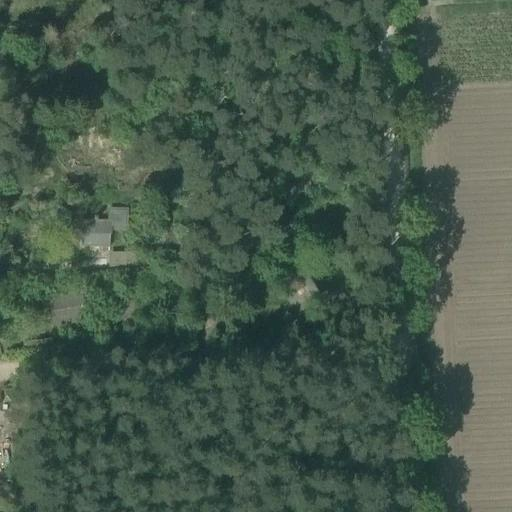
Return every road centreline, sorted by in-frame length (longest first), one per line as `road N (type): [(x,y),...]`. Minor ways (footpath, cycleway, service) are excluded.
road 1 (track): [(391,0),(410,511)]
road 2 (track): [(0,375),(404,359)]
